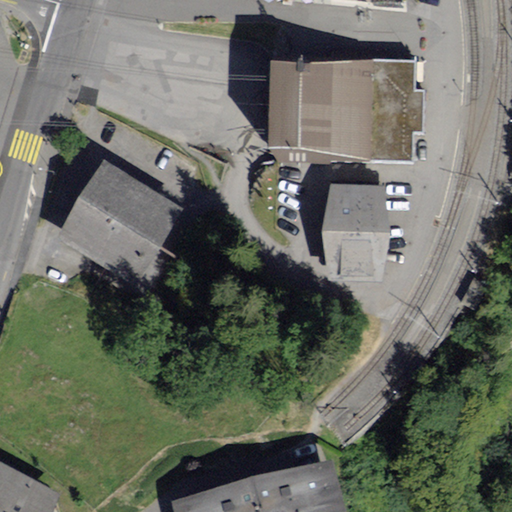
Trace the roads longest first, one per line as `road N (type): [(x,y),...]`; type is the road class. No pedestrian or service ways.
road 1 (tertiary): [(0,248),(25,146),(74,8)]
road 2 (unknown): [(48,82),(171,116),(203,135)]
